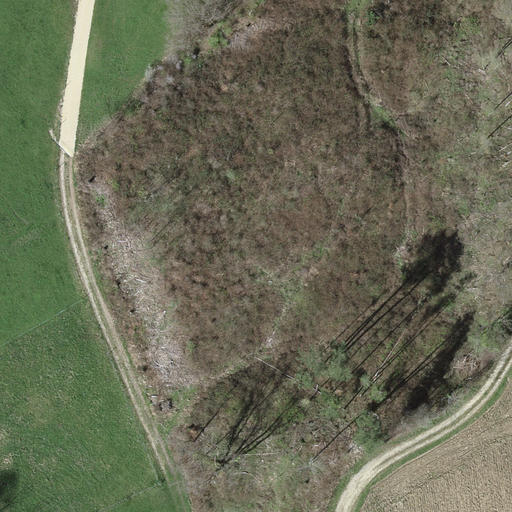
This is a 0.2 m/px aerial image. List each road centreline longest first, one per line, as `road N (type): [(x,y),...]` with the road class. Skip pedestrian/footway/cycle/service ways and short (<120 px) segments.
road 1 (track): [(172,485),(91,302),(59,183),(85,0)]
road 2 (track): [(348,511),(361,484),(460,415),(499,378),(511,352)]
